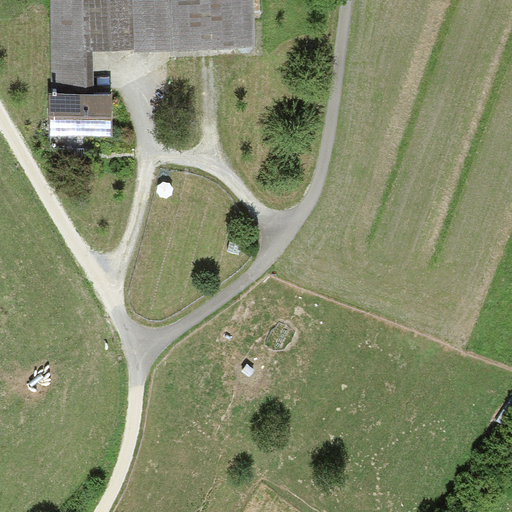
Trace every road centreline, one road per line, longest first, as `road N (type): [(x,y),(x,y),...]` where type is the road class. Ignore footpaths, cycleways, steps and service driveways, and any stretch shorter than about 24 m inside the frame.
road 1 (track): [(102,511),(128,444),(137,350),(0,112)]
road 2 (track): [(348,0),(323,163),(308,206),(252,276),(137,350)]
